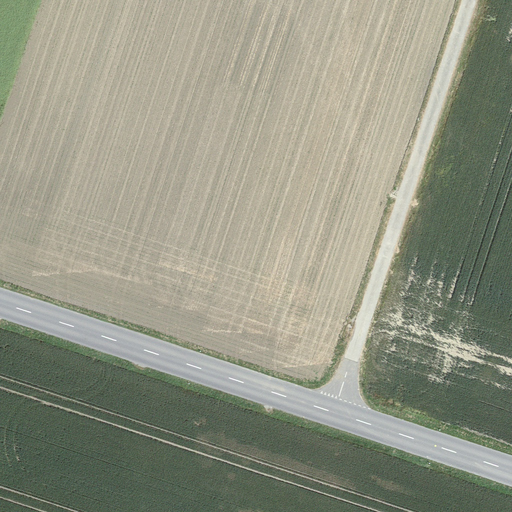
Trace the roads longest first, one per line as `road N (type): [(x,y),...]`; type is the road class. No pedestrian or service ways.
road 1 (secondary): [(0,306),(511,475)]
road 2 (track): [(472,0),(334,417)]
